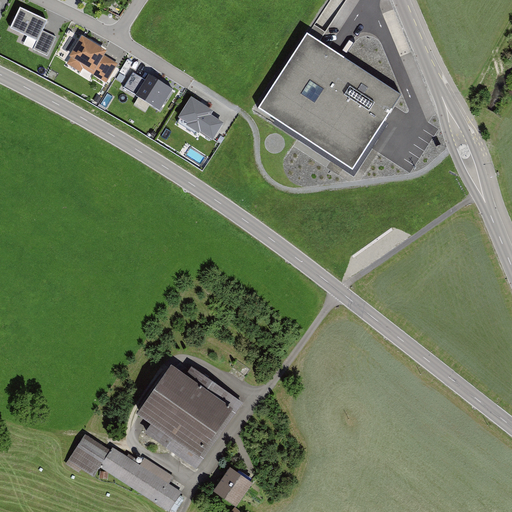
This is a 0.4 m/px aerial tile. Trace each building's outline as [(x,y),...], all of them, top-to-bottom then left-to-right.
[(52,17),(25,5),(16,25),(42,37),(38,46),(53,52),(61,33),(48,27),(52,17)] [(308,35),(258,110),(353,173),(402,98),(308,35)] [(108,52),(87,40),(76,58),(97,70),(108,52)] [(154,81),(141,101),(165,118),(179,97),(154,81)] [(227,131),(215,123),(218,118),(195,102),(181,121),(217,146),(227,131)] [(189,377),(175,367),(140,415),(154,425),(148,433),(198,468),(244,405),(194,369),(189,377)] [(168,511),(169,511),(183,493),(172,485),(177,479),(146,458),(141,464),(116,447),(113,451),(88,434),(67,464),(79,473),(83,468),(94,476),(102,466),(168,511)] [(230,471),(213,494),(236,510),(253,487),(230,471)]
